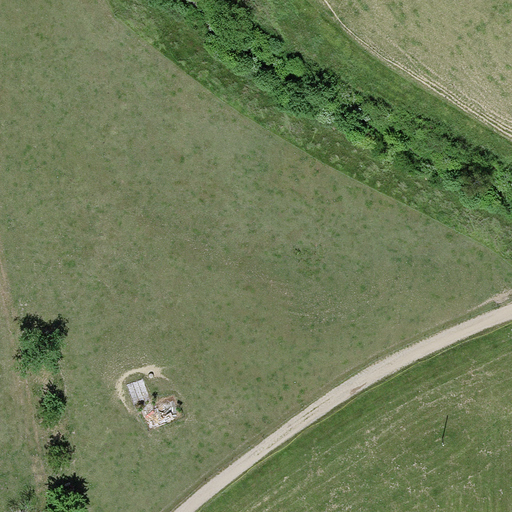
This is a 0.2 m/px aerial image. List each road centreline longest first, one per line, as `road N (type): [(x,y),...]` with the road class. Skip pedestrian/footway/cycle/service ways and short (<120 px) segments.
road 1 (track): [(189,511),(404,356),(511,313)]
road 2 (track): [(47,511),(0,274)]
